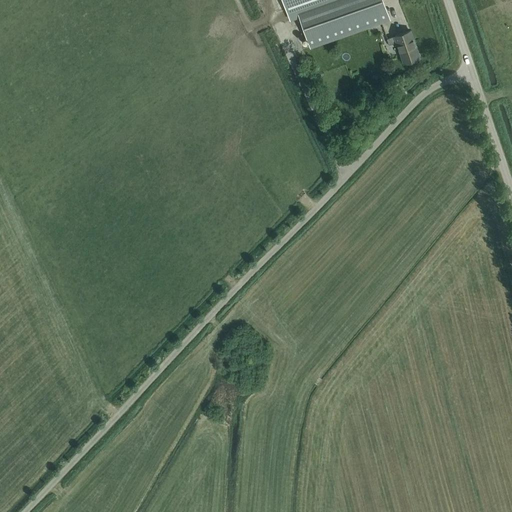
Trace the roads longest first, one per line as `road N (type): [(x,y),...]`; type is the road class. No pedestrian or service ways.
road 1 (unclassified): [(24,511),(421,96),(471,71)]
road 2 (unclassified): [(511,195),(471,71)]
